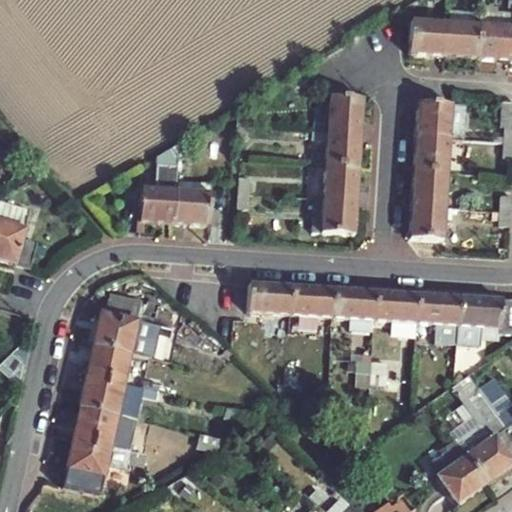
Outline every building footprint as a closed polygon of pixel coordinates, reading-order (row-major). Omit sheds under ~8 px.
[(476,51),(510,54),(511,33),(511,2),(481,0),(479,16),(476,51)] [(411,10),(408,46),(443,49),(476,51),(479,16),(446,13),(411,10)] [(282,95),(305,82),(294,65),(272,78),(282,95)] [(357,161),(359,124),(362,89),(328,87),(327,101),(309,100),(308,121),(325,122),(323,158),(320,193),(307,192),(304,224),(318,225),(317,227),(352,229),(354,195),(357,161)] [(414,128),(448,130),(461,132),(464,96),(417,92),(414,128)] [(505,120),(504,135),(511,135),(511,98),(503,98),(501,120),(505,120)] [(239,99),(238,114),(237,128),(249,129),(250,115),(251,100),(239,99)] [(445,166),(448,130),(414,128),(411,163),(408,197),(442,200),(445,166)] [(172,138),(177,147),(191,138),(185,130),(172,138)] [(502,150),(511,151),(511,147),(511,135),(504,135),(502,150)] [(172,138),(159,146),(164,154),(177,147),(172,138)] [(454,201),(456,167),(445,166),(442,200),(454,201)] [(239,171),(238,186),(236,203),(247,204),(248,187),(249,172),(239,171)] [(173,217),(175,183),(121,179),(119,201),(141,202),(140,214),(173,217)] [(175,183),(173,217),(207,219),(210,185),(175,183)] [(509,205),(510,189),(500,188),(498,204),(509,205)] [(439,234),(442,200),(408,197),(405,233),(439,234)] [(0,260),(28,269),(35,245),(21,241),(30,210),(0,201),(0,260)] [(509,205),(498,204),(497,219),(507,220),(509,205)] [(247,288),(245,316),(288,319),(290,291),(247,288)] [(290,291),(288,319),(330,322),(332,293),(290,291)] [(332,293),(330,322),(349,323),(372,324),(374,296),(332,293)] [(141,303),(108,296),(104,318),(136,325),(141,303)] [(374,296),(372,324),(396,326),(414,327),(416,298),(374,296)] [(458,301),(416,298),(414,327),(434,328),(433,347),(455,348),(458,301)] [(455,348),(479,350),(479,344),(480,331),(498,332),(498,337),(511,337),(511,304),(458,301),(455,348)] [(99,317),(92,349),(129,357),(150,362),(155,338),(169,341),(171,333),(136,325),(104,318),(99,317)] [(349,323),(348,334),(371,335),(372,324),(349,323)] [(396,326),(395,336),(413,337),(414,327),(396,326)] [(479,344),(497,345),(498,337),(498,332),(480,331),(479,344)] [(92,349),(85,380),(122,388),(129,357),(92,349)] [(270,361),(270,371),(285,372),(286,361),(270,361)] [(285,372),(301,373),(301,362),(286,361),(285,372)] [(354,376),(369,377),(369,367),(354,366),(354,376)] [(369,377),(384,378),(385,368),(369,367),(369,377)] [(353,390),(368,391),(368,388),(369,377),(354,376),(353,390)] [(368,388),(384,389),(384,378),(369,377),(368,388)] [(477,393),(467,379),(451,390),(472,420),(477,428),(453,445),(484,489),(511,469),(511,465),(494,440),(505,432),(477,393)] [(122,388),(85,380),(79,411),(135,423),(140,400),(155,403),(157,396),(142,392),(122,388)] [(511,408),(511,409),(492,382),(477,393),(505,432),(511,427),(511,408)] [(157,396),(167,398),(168,390),(144,385),(142,392),(157,396)] [(72,442),(144,458),(146,446),(131,442),(135,423),(79,411),(72,442)] [(225,411),(223,422),(257,429),(268,420),(225,411)] [(472,420),(447,437),(453,445),(477,428),(472,420)] [(196,451),(212,455),(226,446),(225,444),(198,438),(196,451)] [(144,458),(72,442),(61,492),(98,500),(105,468),(125,472),(126,467),(141,470),(144,458)] [(455,510),(484,489),(453,445),(444,452),(446,454),(430,465),(439,477),(434,481),(455,510)] [(369,485),(384,499),(391,492),(377,477),(369,485)] [(344,511),(349,507),(340,500),(328,511),(344,511)]
